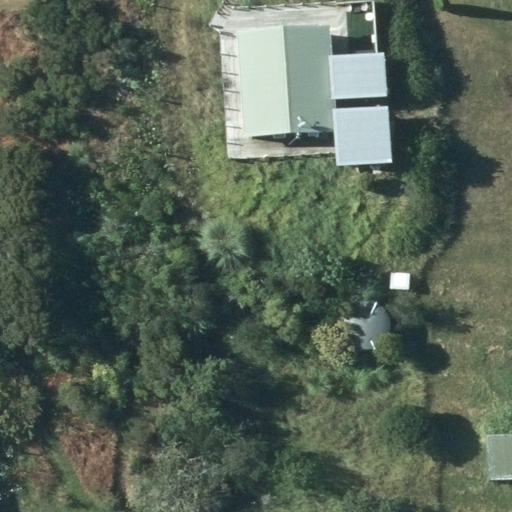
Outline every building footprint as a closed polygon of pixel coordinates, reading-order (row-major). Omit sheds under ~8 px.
[(237,31),(242,137),(335,134),(333,94),(370,91),(367,50),(331,51),(330,25),(237,31)] [(404,107),(385,108),(385,123),(404,122),(404,107)] [(195,342),(177,339),(173,358),(191,361),(195,342)] [(472,358),(492,359),(492,344),(472,344),(472,358)] [(488,482),(511,481),(511,435),(487,436),(488,482)]
